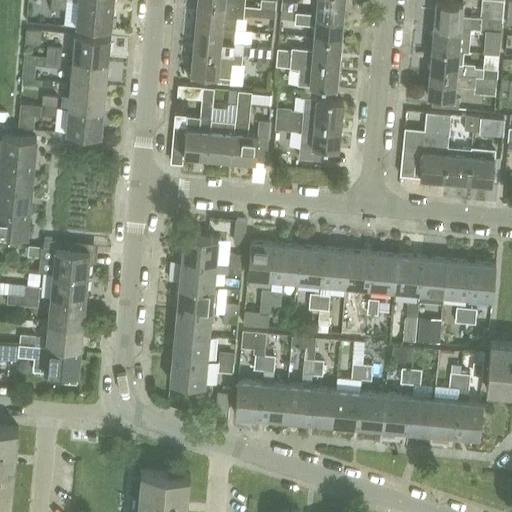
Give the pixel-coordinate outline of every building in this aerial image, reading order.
[(66,8),(66,0),(51,0),(51,7),(66,8)] [(111,28),(113,3),(86,0),(78,0),(76,24),(111,28)] [(260,0),(260,7),(275,8),(275,0),(260,0)] [(311,0),(311,12),(317,13),(343,15),(344,0),(311,0)] [(436,0),(435,24),(462,26),(471,27),(486,28),(502,30),(504,0),(481,0),(480,17),(463,15),(464,2),(439,0),(436,0)] [(297,2),(291,2),(283,1),(282,10),(296,11),(297,2)] [(243,14),(244,6),(225,4),(198,2),(196,25),(223,28),(236,29),(238,16),(243,16),(243,14)] [(260,7),(259,15),(274,17),(275,8),(260,7)] [(343,15),(317,13),(311,12),(296,11),(282,10),(282,18),(295,19),(295,22),(316,24),(315,36),(341,39),(343,15)] [(471,27),(462,26),(435,24),(433,48),(464,50),(469,51),(471,27)] [(236,29),(223,28),(196,25),(194,49),(221,52),(242,53),(243,53),(244,45),(244,41),(235,41),(236,29)] [(501,39),(502,30),(486,28),(485,37),(501,39)] [(75,32),(73,57),(108,60),(110,35),(75,32)] [(278,48),(278,57),(339,63),(341,39),(315,36),(313,48),(292,46),(292,50),(278,48)] [(47,44),(46,54),(62,56),(63,46),(47,44)] [(256,46),(256,54),(271,56),(271,47),(256,46)] [(433,48),(431,72),(458,74),(498,78),(498,68),(475,66),(475,63),(463,62),(464,50),(433,48)] [(242,53),(221,52),(194,49),(192,73),(200,74),(200,80),(224,82),(229,82),(229,76),(230,76),(232,62),(242,63),(242,53)] [(62,56),(46,54),(45,65),(60,66),(62,56)] [(257,55),(257,61),(262,68),(269,69),(270,57),(257,55)] [(106,85),(108,60),(73,57),(71,82),(106,85)] [(337,87),(339,63),(278,57),(277,66),(300,68),(299,83),(337,87)] [(498,78),(458,74),(431,72),(429,96),(435,96),(435,106),(458,108),(459,98),(456,98),(457,85),(474,87),(474,92),(496,94),(498,78)] [(500,89),(509,89),(511,89),(511,79),(501,78),(500,89)] [(69,106),(103,109),(106,85),(71,82),(69,106)] [(185,151),(185,155),(209,157),(213,118),(215,88),(204,87),(201,116),(188,115),(187,126),(175,125),(173,150),(185,151)] [(228,103),(238,104),(239,89),(229,88),(228,103)] [(237,120),(236,132),(233,159),(257,161),(268,162),(271,120),(260,119),(259,134),(248,133),(252,90),(239,89),(238,104),(237,120)] [(28,102),(42,103),(57,105),(58,95),(29,92),(28,102)] [(278,109),(277,118),(342,124),(344,100),(306,96),(305,111),(278,109)] [(57,105),(42,103),(41,113),(56,115),(57,105)] [(69,106),(66,131),(101,134),(103,109),(69,106)] [(421,177),(445,179),(447,152),(448,145),(451,114),(427,111),(424,146),(404,144),(402,166),(422,168),(421,177)] [(474,115),(465,114),(464,129),(473,129),(474,115)] [(483,115),(474,115),(473,129),(481,130),(483,115)] [(494,116),(493,131),(503,132),(505,117),(494,116)] [(233,159),(236,132),(237,120),(213,118),(209,157),(233,159)] [(340,148),(342,124),(277,118),(276,127),(303,129),(301,157),(324,159),(325,147),(340,148)] [(0,156),(0,158),(34,161),(37,136),(2,133),(1,149),(0,156)] [(445,179),(469,181),(471,154),(462,153),(462,146),(448,145),(447,152),(445,179)] [(472,145),(471,154),(469,181),(494,183),(496,156),(495,156),(496,147),(472,145)] [(34,161),(0,158),(0,182),(32,186),(34,161)] [(0,182),(0,207),(30,210),(32,186),(0,182)] [(0,232),(28,235),(30,210),(0,207),(0,232)] [(247,219),(236,218),(234,241),(245,242),(247,219)] [(218,251),(220,238),(220,236),(186,233),(183,258),(217,261),(218,251)] [(248,275),(273,277),(277,241),(251,239),(248,275)] [(301,244),(277,241),(273,277),(298,279),(301,244)] [(29,244),(28,254),(43,256),(44,246),(29,244)] [(298,279),(322,281),(325,246),(301,244),(298,279)] [(322,281),(347,283),(350,248),(325,246),(322,281)] [(55,247),(53,272),(88,275),(90,250),(55,247)] [(347,283),(371,286),(374,250),(350,248),(347,283)] [(371,286),(395,288),(399,252),(374,250),(371,286)] [(244,254),(229,252),(228,262),(243,264),(244,254)] [(399,252),(395,288),(421,290),(424,255),(399,252)] [(421,290),(445,292),(448,257),(424,255),(421,290)] [(445,292),(470,295),(473,259),(448,257),(445,292)] [(183,258),(181,282),(215,285),(217,271),(217,261),(183,258)] [(497,261),(473,259),(470,295),(494,297),(497,261)] [(243,264),(228,262),(227,272),(242,274),(243,264)] [(86,299),(88,275),(53,272),(51,296),(86,299)] [(0,280),(0,291),(7,292),(8,292),(8,282),(0,280)] [(213,310),(215,285),(181,282),(179,307),(213,310)] [(25,284),(24,293),(39,295),(40,285),(25,284)] [(271,311),(271,303),(272,289),(263,288),(262,310),(271,311)] [(272,289),(271,303),(282,303),(283,289),(272,289)] [(320,292),(310,291),(309,308),(319,308),(320,292)] [(39,295),(24,293),(8,292),(7,292),(7,302),(38,305),(39,295)] [(330,292),(320,292),(319,308),(329,309),(330,292)] [(83,324),(86,299),(51,296),(49,321),(83,324)] [(379,298),(369,297),(367,312),(378,313),(379,298)] [(224,301),(223,311),(238,312),(239,302),(224,301)] [(418,301),(408,301),(407,316),(417,317),(418,301)] [(467,306),(457,305),(456,321),(466,321),(467,306)] [(477,307),(467,306),(466,321),(475,322),(477,307)] [(179,307),(176,331),(211,334),(213,310),(179,307)] [(238,312),(223,311),(223,321),(238,323),(238,312)] [(405,316),(403,338),(415,339),(417,317),(407,316),(405,316)] [(420,317),(418,340),(440,342),(442,319),(420,317)] [(81,348),(83,324),(49,321),(46,345),(81,348)] [(208,358),(211,334),(176,331),(174,355),(208,358)] [(35,333),(20,332),(19,342),(34,343),(35,333)] [(511,389),(511,339),(494,338),(492,338),(488,387),(511,389)] [(33,353),(34,343),(19,342),(19,352),(33,353)] [(390,359),(412,361),(414,346),(391,343),(390,359)] [(81,348),(46,345),(44,370),(79,373),(81,348)] [(303,372),(314,373),(315,359),(316,347),(305,346),(303,372)] [(220,350),(219,360),(234,361),(235,351),(220,350)] [(254,367),(265,368),(266,354),(255,353),(254,367)] [(276,354),(266,354),(265,368),(274,369),(276,354)] [(208,358),(174,355),(171,381),(206,384),(208,358)] [(315,359),(314,373),(323,374),(324,359),(315,359)] [(234,361),(219,360),(218,370),(233,371),(234,361)] [(351,377),(361,378),(363,363),(353,362),(351,377)] [(363,363),(361,378),(372,379),(373,364),(363,363)] [(400,381),(410,382),(412,367),(402,366),(400,381)] [(412,367),(410,382),(420,383),(422,368),(412,367)] [(449,386),(460,387),(461,372),(451,371),(449,386)] [(460,387),(459,398),(456,433),(480,435),(483,401),(468,399),(470,373),(461,372),(460,387)] [(239,378),(236,412),(261,415),(264,380),(239,378)] [(273,381),(264,380),(261,415),(285,417),(288,382),(273,381)] [(302,383),(288,382),(285,417),(309,419),(313,384),(302,383)] [(334,421),(337,387),(313,384),(309,419),(334,421)] [(334,421),(358,424),(361,389),(337,387),(334,421)] [(386,391),(361,389),(358,424),(382,426),(386,391)] [(382,426),(407,428),(410,394),(386,391),(382,426)] [(431,431),(435,396),(410,394),(407,428),(431,431)] [(431,431),(456,433),(459,398),(435,396),(431,431)] [(214,406),(213,413),(226,414),(226,407),(214,406)] [(0,490),(13,491),(19,426),(0,423),(0,490)] [(186,511),(190,474),(140,469),(137,501),(136,511),(186,511)] [(0,511),(10,511),(13,491),(0,490),(0,511)]
